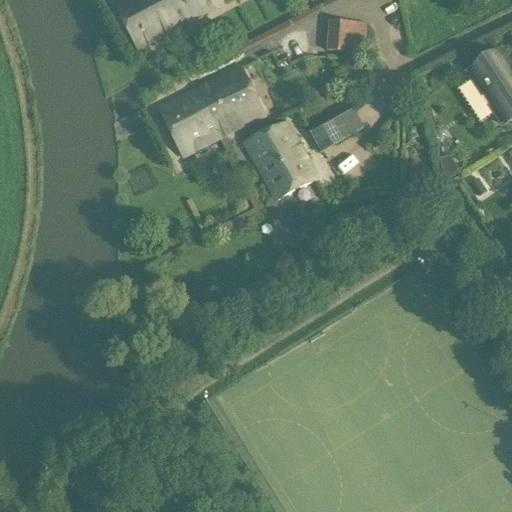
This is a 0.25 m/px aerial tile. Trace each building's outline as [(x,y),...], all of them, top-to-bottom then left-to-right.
[(119,0),(112,4),(138,52),(219,8),(214,0),(119,0)] [(329,54),(365,57),(366,27),(330,24),(329,54)] [(511,122),(511,66),(502,51),(483,59),(468,73),(502,127),(511,122)] [(242,69),(204,88),(218,117),(213,120),(223,138),(265,118),(242,69)] [(218,117),(204,88),(160,109),(183,158),(223,138),(213,120),(218,117)] [(356,108),(312,132),(322,151),(367,128),(356,108)] [(245,145),(277,202),(319,181),(288,124),(245,145)] [(440,160),(442,175),(457,167),(451,157),(440,160)] [(386,190),(382,178),(352,187),(355,198),(386,190)]
